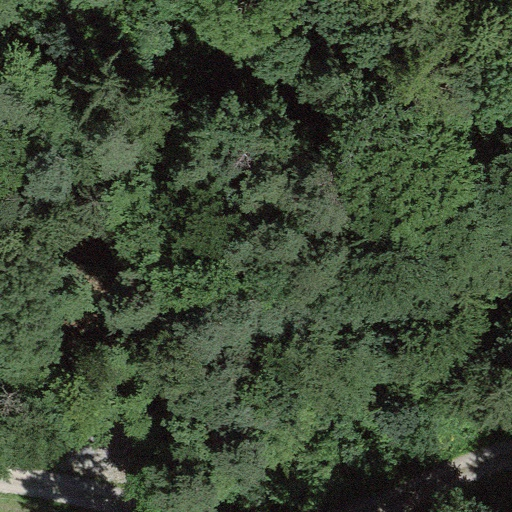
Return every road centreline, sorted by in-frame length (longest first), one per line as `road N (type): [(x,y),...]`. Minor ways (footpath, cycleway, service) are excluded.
road 1 (track): [(156,511),(0,482)]
road 2 (track): [(511,474),(393,511)]
